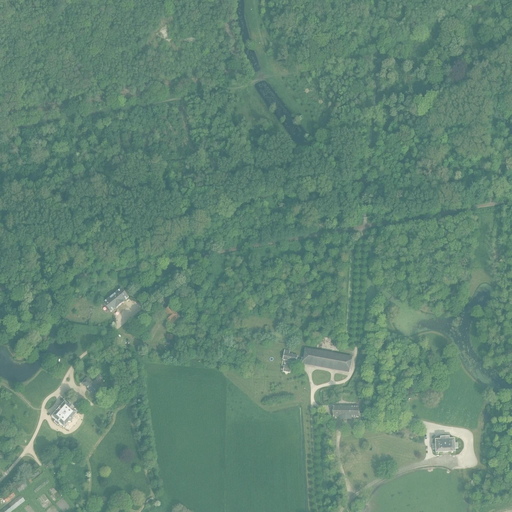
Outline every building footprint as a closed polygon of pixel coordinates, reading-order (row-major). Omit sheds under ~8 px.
[(123,301),(128,297),(121,288),(103,303),(110,311),(116,307),(116,308),(124,302),(123,301)] [(170,325),(180,317),(170,306),(164,311),(167,314),(164,318),(170,325)] [(349,372),(351,357),(306,349),(303,363),(349,372)] [(296,362),(297,355),(289,354),(290,351),(285,350),(283,360),(296,362)] [(85,379),(81,383),(92,393),(96,388),(97,387),(87,378),(85,379)] [(72,418),(76,413),(72,409),(73,408),(69,404),(68,406),(64,402),(51,417),(63,427),(68,422),(70,422),(72,420),(72,418)] [(350,417),(358,417),(358,407),(333,407),(333,417),(340,417),(340,419),(350,419),(350,417)] [(455,449),(458,449),(457,444),(455,444),(454,439),(449,440),(449,437),(440,438),(440,440),(435,440),(435,445),(432,445),(432,450),(435,450),(435,454),(455,453),(455,449)] [(27,486),(23,482),(16,488),(19,492),(27,486)] [(6,494),(10,500),(15,496),(11,490),(6,494)] [(0,511),(11,511),(26,501),(21,494),(0,510),(0,511)]
